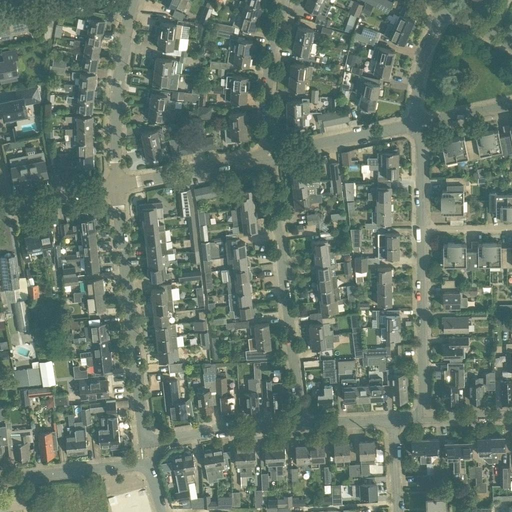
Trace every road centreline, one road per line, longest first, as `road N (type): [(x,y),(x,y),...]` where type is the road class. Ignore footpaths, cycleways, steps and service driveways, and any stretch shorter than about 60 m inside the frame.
road 1 (residential): [(301,424),(270,156)]
road 2 (residential): [(145,439),(115,186)]
road 3 (residential): [(115,186),(116,98),(133,0)]
road 4 (residential): [(423,418),(423,231)]
road 5 (residential): [(270,156),(278,62),(294,0)]
road 6 (residential): [(115,186),(270,156)]
road 7 (residential): [(145,439),(301,424)]
road 8 (residential): [(270,156),(415,126)]
road 9 (residential): [(0,480),(142,464)]
road 10 (residential): [(415,126),(422,63),(440,8)]
